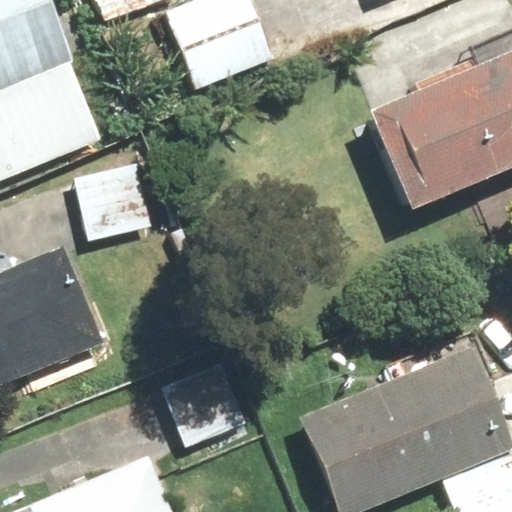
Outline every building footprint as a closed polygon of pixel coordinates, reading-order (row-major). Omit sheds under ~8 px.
[(0,0),(0,178),(86,145),(55,67),(29,0),(0,0)] [(83,0),(44,0),(71,69),(106,56),(83,0)] [(237,0),(177,0),(146,13),(181,99),(264,65),(237,0)] [(511,57),(346,126),(387,225),(511,172),(511,57)] [(127,166),(57,182),(65,218),(52,221),(58,247),(141,228),(127,166)] [(0,273),(0,390),(92,352),(51,252),(0,273)] [(280,431),(314,511),(361,511),(502,453),(461,355),(280,431)] [(208,360),(139,388),(170,464),(238,437),(208,360)] [(12,511),(160,511),(140,462),(12,511)]
